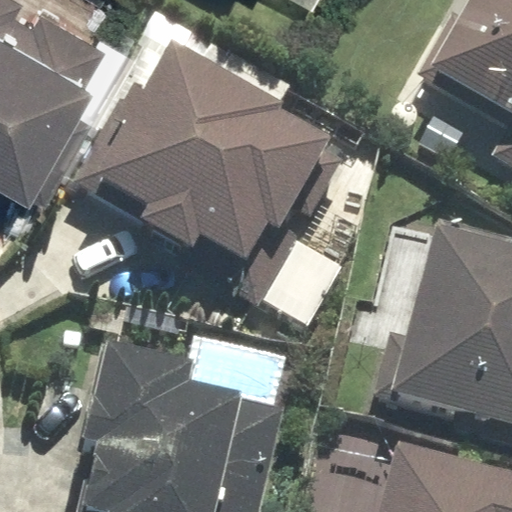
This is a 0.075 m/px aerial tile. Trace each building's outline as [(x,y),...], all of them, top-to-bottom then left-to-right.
[(113,36),(48,0),(0,0),(0,182),(39,205),(93,110),(76,101),(113,36)] [(511,0),(476,0),(466,20),(454,14),(415,85),(511,137),(496,164),(511,173),(511,0)] [(356,157),(183,50),(152,99),(135,88),(74,186),(265,303),(356,157)] [(478,134),(436,110),(414,150),(456,174),(478,134)] [(511,253),(448,236),(419,343),(394,336),(375,405),(511,441),(511,253)] [(266,511),(287,411),(201,394),(205,371),(105,352),(73,511),(266,511)] [(511,511),(511,478),(408,452),(392,511),(511,511)]
